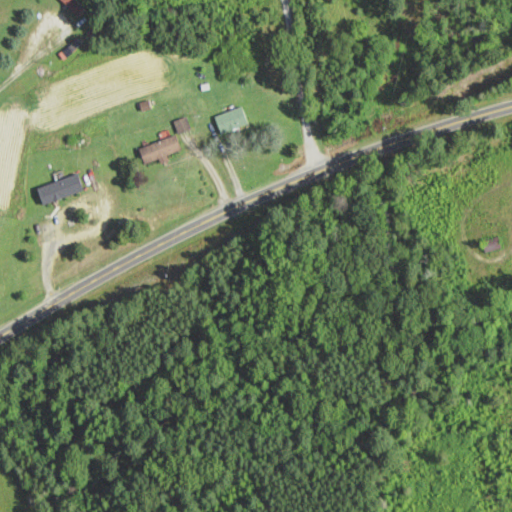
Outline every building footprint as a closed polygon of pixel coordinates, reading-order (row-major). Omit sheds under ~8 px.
[(59,35),(50,32),(47,41),(56,44),(59,35)] [(248,125),(243,108),(215,116),(220,133),(248,125)] [(179,132),(190,128),(186,118),(175,122),(179,132)] [(140,147),(144,163),(181,151),(177,136),(140,147)] [(37,189),(44,206),(84,190),(77,173),(37,189)] [(501,247),(498,236),(483,241),(487,252),(501,247)]
